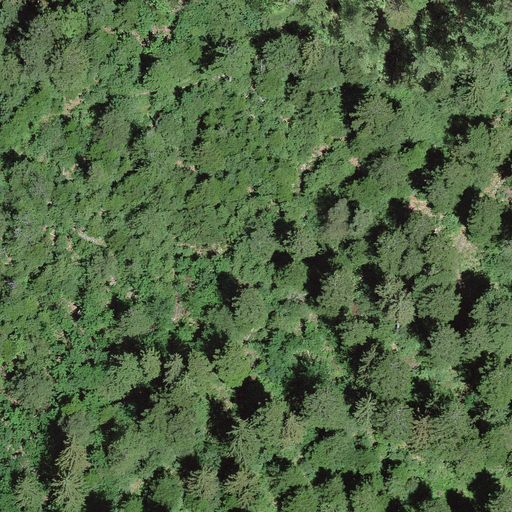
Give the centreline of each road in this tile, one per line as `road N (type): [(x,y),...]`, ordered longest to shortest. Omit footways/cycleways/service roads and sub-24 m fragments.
road 1 (track): [(0,176),(49,137),(134,96),(412,0)]
road 2 (track): [(511,306),(476,296),(456,264),(473,215),(511,150)]
